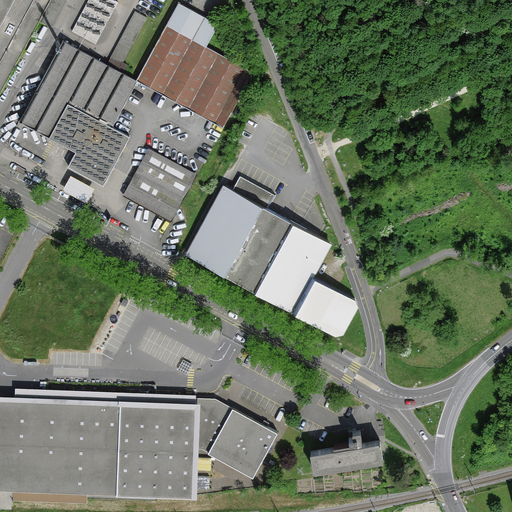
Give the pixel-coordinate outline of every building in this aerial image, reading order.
[(0,0),(0,57),(30,0),(0,0)] [(89,0),(73,31),(95,42),(116,1),(113,0),(89,0)] [(178,4),(136,81),(221,127),(234,103),(251,72),(203,46),(215,24),(180,5),(178,4)] [(135,12),(107,65),(122,73),(126,65),(123,63),(147,18),(135,12)] [(107,65),(63,41),(19,120),(77,151),(69,166),(101,183),(127,137),(110,127),(136,81),(135,80),(122,73),(107,65)] [(196,174),(148,148),(123,194),(171,220),(177,208),(196,174)] [(70,175),(63,188),(86,200),(93,188),(70,175)] [(233,191),(223,185),(186,254),(336,334),(342,332),(357,305),(354,299),(312,276),(331,242),(300,226),(266,207),(273,194),(240,177),(233,191)] [(188,401),(0,394),(0,487),(190,493),(192,442),(193,401),(188,401)] [(193,401),(192,442),(251,475),(276,432),(214,397),(194,396),(193,401)] [(321,448),(310,450),(313,472),(383,461),(380,440),(321,448)]
